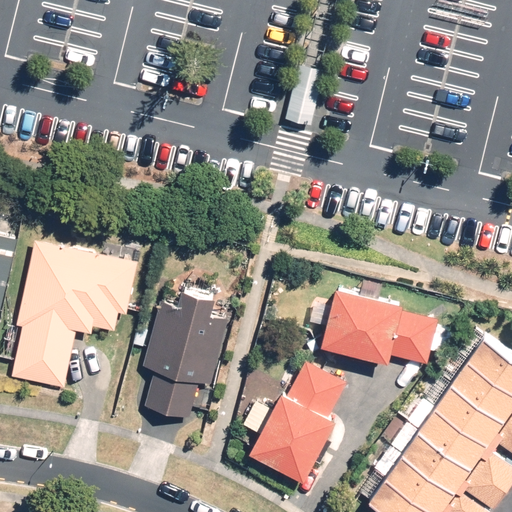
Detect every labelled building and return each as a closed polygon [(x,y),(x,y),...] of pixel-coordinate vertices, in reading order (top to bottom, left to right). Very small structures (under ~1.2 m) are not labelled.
[(0,301),(16,236),(0,232),(0,301)] [(138,258),(37,236),(19,319),(24,321),(13,371),(65,382),(78,323),(91,326),(92,322),(113,326),(118,306),(127,308),(138,258)] [(404,296),(338,280),(324,339),(390,355),(391,349),(426,357),(437,314),(402,306),(404,296)] [(163,296),(145,361),(156,364),(147,400),(190,411),(200,375),(211,378),(229,314),(211,309),(216,291),(184,283),(179,301),(163,296)] [(485,511),(511,474),(511,346),(486,328),(371,494),(397,511),(485,511)] [(284,385),(252,445),(304,473),(336,413),(329,409),(346,376),(307,356),(290,389),(284,385)]
